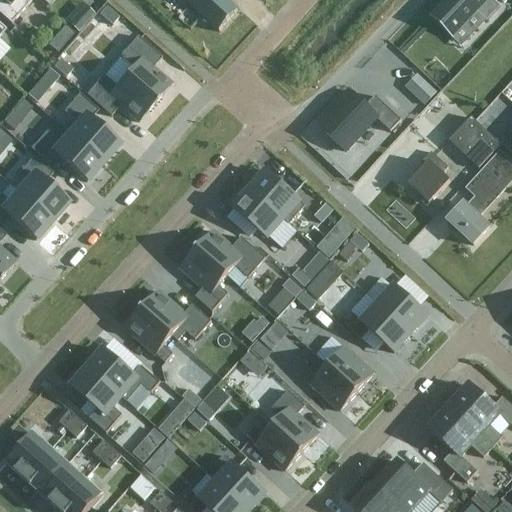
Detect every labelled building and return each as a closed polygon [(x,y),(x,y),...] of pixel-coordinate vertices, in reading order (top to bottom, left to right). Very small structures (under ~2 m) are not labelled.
[(0,0),(0,15),(12,25),(34,0),(0,0)] [(227,0),(188,0),(186,3),(219,33),(239,11),(227,0)] [(445,0),(429,17),(453,41),(454,40),(453,39),(477,14),(486,22),(500,8),(495,3),(491,0),(445,0)] [(107,8),(100,16),(113,27),(120,19),(107,8)] [(68,24),(78,33),(85,26),(75,16),(68,24)] [(65,27),(60,33),(70,42),(76,35),(65,27)] [(121,59),(113,68),(156,105),(172,87),(153,70),(162,60),(138,38),(121,58),(121,59)] [(61,60),(54,68),(67,79),(74,71),(61,60)] [(104,77),(87,97),(111,118),(120,108),(139,124),(156,105),(113,68),(105,78),(104,77)] [(50,70),(37,85),(47,94),(60,79),(50,70)] [(425,82),(412,95),(424,106),(436,94),(425,82)] [(340,110),(321,131),(346,154),(376,120),(391,134),(401,122),(375,98),(366,108),(349,93),(337,107),(340,110)] [(80,96),(64,114),(73,122),(64,131),(103,165),(120,147),(91,121),(99,112),(80,96)] [(13,113),(4,124),(14,132),(23,122),(13,113)] [(480,170),(502,146),(499,144),(472,119),(450,143),(480,170)] [(511,129),(499,144),(502,146),(511,155),(511,129)] [(47,133),(31,151),(49,166),(56,157),(87,184),(103,165),(64,131),(56,141),(47,133)] [(430,205),(451,183),(443,175),(449,169),(432,154),(422,165),(426,169),(410,187),(430,205)] [(511,184),(511,163),(501,154),(467,190),(474,196),(449,223),(474,247),(491,229),(480,219),(511,184)] [(34,159),(18,177),(27,185),(19,194),(52,224),(69,205),(45,184),(53,175),(34,159)] [(267,174),(250,193),(284,222),(289,226),(306,208),(267,174)] [(250,193),(234,211),(268,240),(284,222),(250,193)] [(1,196),(0,197),(0,226),(3,229),(11,220),(36,242),(52,224),(19,194),(10,204),(1,196)] [(326,205),(315,218),(322,225),(334,212),(326,205)] [(343,220),(317,249),(329,260),(356,231),(343,220)] [(0,231),(0,283),(16,265),(0,250),(0,244),(7,238),(0,231)] [(213,233),(197,251),(228,279),(240,289),(248,279),(249,280),(266,260),(242,239),(232,249),(213,233)] [(357,235),(350,243),(363,254),(370,246),(357,235)] [(197,251),(181,270),(203,290),(196,299),(213,314),(229,296),(220,288),(228,279),(197,251)] [(320,254),(312,263),(322,272),(330,263),(320,254)] [(332,263),(328,268),(339,279),(344,274),(332,263)] [(299,270),(292,277),(305,289),(312,281),(299,270)] [(382,279),(366,296),(379,307),(411,337),(428,319),(395,288),(394,290),(382,279)] [(290,281),(283,288),(295,300),(302,292),(290,281)] [(315,282),(307,290),(319,301),(327,293),(315,282)] [(158,293),(142,312),(173,339),(179,343),(187,334),(196,341),(212,323),(193,307),(185,316),(158,293)] [(304,293),(297,301),(310,313),(317,305),(304,293)] [(275,301),(269,308),(279,317),(285,309),(275,301)] [(354,316),(345,326),(362,341),(370,332),(395,355),(411,337),(379,307),(363,324),(354,316)] [(142,312),(126,330),(166,365),(174,356),(165,348),(173,339),(142,312)] [(263,318),(257,324),(265,331),(270,325),(263,318)] [(277,323),(271,330),(283,341),(289,334),(277,323)] [(259,343),(252,351),(264,363),(271,355),(259,343)] [(346,350),(330,367),(360,395),(376,378),(346,350)] [(105,352),(89,370),(122,399),(128,404),(143,387),(152,394),(161,384),(142,368),(134,377),(105,352)] [(250,354),(241,363),(250,372),(259,362),(250,354)] [(330,367),(313,385),(344,413),(360,395),(330,367)] [(89,370),(72,389),(97,411),(90,420),(107,435),(123,417),(114,409),(122,399),(89,370)] [(459,399),(450,409),(494,450),(503,439),(490,427),(500,417),(511,427),(511,407),(503,399),(494,409),(470,387),(468,390),(465,390),(459,396),(459,399)] [(189,391),(182,399),(195,410),(202,402),(189,391)] [(281,418),(273,428),(303,455),(320,437),(298,417),(305,408),(289,393),(272,410),(281,418)] [(185,403),(175,415),(184,423),(194,411),(185,403)] [(204,404),(197,411),(209,423),(217,415),(204,404)] [(494,450),(450,409),(440,420),(437,420),(432,426),(432,429),(430,431),(453,453),(444,463),(467,485),(478,474),(461,459),(471,448),(484,460),(494,450)] [(70,412),(59,424),(68,432),(79,420),(70,412)] [(195,414),(187,422),(200,433),(207,426),(195,414)] [(79,420),(68,432),(77,440),(88,428),(79,420)] [(255,429),(247,438),(286,474),(303,455),(273,428),(264,437),(255,429)] [(33,435),(7,465),(24,481),(51,451),(33,435)] [(104,442),(93,454),(102,462),(113,450),(104,442)] [(145,444),(134,456),(144,464),(155,452),(145,444)] [(113,450),(102,462),(111,470),(122,458),(113,450)] [(51,451),(24,481),(41,496),(68,466),(51,451)] [(154,457),(145,468),(155,476),(164,466),(154,457)] [(224,458),(216,466),(225,475),(216,484),(247,511),(251,511),(266,496),(224,458)] [(397,464),(376,487),(403,511),(413,511),(430,493),(444,506),(453,496),(432,477),(423,487),(397,464)] [(68,466),(41,496),(59,511),(85,482),(68,466)] [(142,478),(131,490),(145,503),(156,491),(142,478)] [(85,482),(59,511),(58,511),(89,511),(103,497),(85,482)] [(192,493),(183,503),(192,511),(205,511),(208,510),(210,511),(247,511),(216,484),(200,501),(192,493)] [(403,511),(376,487),(355,511),(403,511)] [(483,491),(475,501),(487,511),(492,511),(499,505),(483,491)] [(161,493),(151,505),(157,511),(160,511),(170,501),(161,493)] [(170,501),(160,511),(176,511),(179,509),(170,501)] [(511,511),(511,508),(506,502),(497,511),(496,511),(511,511)]
